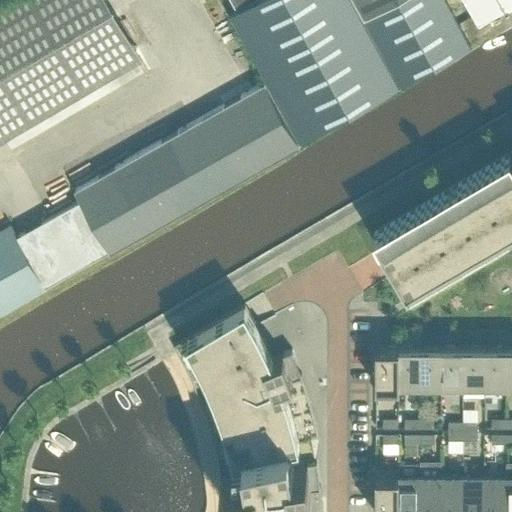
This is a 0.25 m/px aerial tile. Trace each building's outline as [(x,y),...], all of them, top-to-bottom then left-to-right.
[(110,0),(17,0),(0,10),(0,126),(138,46),(110,0)] [(251,0),(230,12),(300,138),(471,44),(447,0),(251,0)] [(511,0),(465,0),(478,21),(504,6),(506,8),(511,4),(511,0)] [(0,310),(46,284),(45,282),(109,246),(110,248),(299,142),(264,80),(75,186),(81,196),(17,232),(10,221),(0,227),(0,310)] [(511,231),(511,153),(510,150),(373,229),(383,245),(390,257),(397,270),(409,291),(511,231)] [(217,456),(223,494),(224,511),(308,511),(308,510),(307,487),(320,485),(319,481),(317,465),(316,458),(318,453),(319,446),(319,439),(318,434),(312,409),(312,407),(305,384),(300,374),(301,373),(294,353),(292,347),(272,355),(257,323),(256,322),(251,312),(245,301),(244,301),(172,344),(182,362),(191,380),(193,383),(199,398),(206,417),(212,437),(217,456)] [(375,391),(397,391),(397,344),(375,344),(375,391)] [(398,383),(419,383),(419,344),(397,344),(397,391),(398,391),(398,383)] [(419,383),(441,383),(441,344),(419,344),(419,383)] [(441,383),(462,383),(462,344),(441,344),(441,383)] [(462,383),(484,384),(484,344),(462,344),(462,383)] [(484,384),(505,384),(505,344),(484,344),(484,384)] [(496,401),(497,390),(482,389),(482,401),(496,401)] [(398,425),(397,415),(383,416),(383,426),(398,425)] [(404,426),(419,426),(419,416),(404,416),(404,426)] [(419,416),(419,426),(434,426),(434,416),(419,416)] [(506,426),(506,416),(491,417),(491,427),(506,426)] [(447,419),(448,429),(463,429),(462,419),(447,419)] [(477,419),(462,419),(463,429),(478,428),(477,419)] [(478,428),(463,429),(463,438),(478,438),(478,428)] [(463,429),(448,429),(448,439),(463,438),(463,429)] [(398,441),(397,431),(383,432),(383,441),(398,441)] [(419,441),(419,431),(405,431),(405,441),(419,441)] [(434,431),(419,431),(419,441),(434,441),(434,431)] [(506,441),(506,432),(491,432),(492,441),(506,441)] [(397,466),(397,511),(418,511),(419,473),(418,473),(418,461),(398,461),(398,466),(397,466)] [(374,511),(397,511),(397,466),(375,466),(374,511)] [(418,511),(440,511),(441,473),(419,473),(418,511)] [(440,511),(462,511),(462,473),(441,473),(440,511)] [(462,511),(483,511),(484,473),(462,473),(462,511)] [(483,511),(505,511),(505,473),(484,473),(483,511)]
